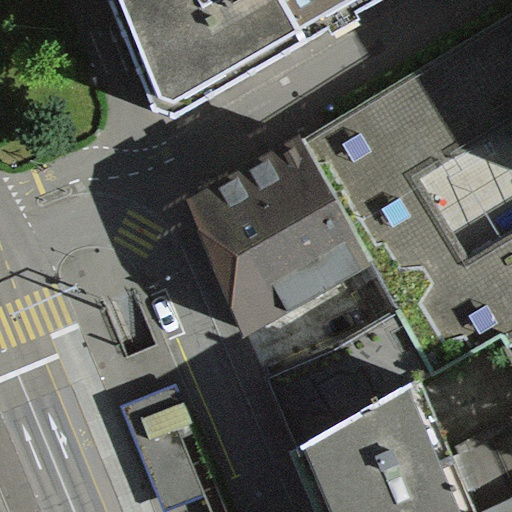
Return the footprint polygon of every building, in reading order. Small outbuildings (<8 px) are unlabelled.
[(302,0),(101,0),(148,116),(170,124),(318,39),(302,0)] [(385,0),(302,0),(318,39),(336,28),(385,0)] [(511,12),(300,140),(367,262),(396,315),(427,372),(428,374),(501,332),(508,345),(511,342),(511,12)] [(367,262),(300,140),(227,181),(192,201),(246,329),(367,262)] [(427,372),(396,315),(382,323),(383,326),(351,344),(349,341),(267,377),(280,408),(298,448),(416,379),(427,372)] [(324,511),(471,511),(416,379),(298,448),(316,492),(324,511)] [(228,511),(177,386),(131,406),(127,408),(169,509),(172,507),(204,490),(212,511),(228,511)] [(511,425),(459,456),(480,511),(481,511),(497,505),(511,496),(511,425)] [(511,511),(511,496),(497,505),(481,511),(511,511)]
